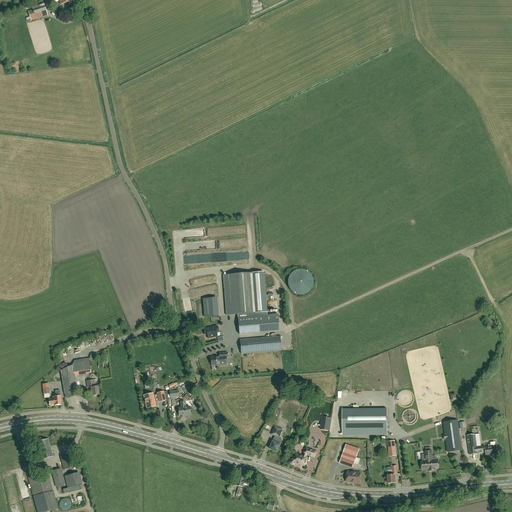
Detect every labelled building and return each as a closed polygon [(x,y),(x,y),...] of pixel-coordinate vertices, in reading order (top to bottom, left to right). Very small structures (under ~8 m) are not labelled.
[(31,21),(47,16),(44,4),(32,8),(32,10),(28,12),(31,21)] [(310,291),(312,287),(313,282),(312,277),(309,273),(305,270),(300,269),(295,270),(291,273),(288,278),(288,282),(289,287),(291,292),(296,294),(301,295),(306,294),(310,291)] [(238,315),(239,334),(279,331),(278,314),(266,315),(263,272),(223,276),(226,316),(238,315)] [(204,329),(205,335),(207,335),(208,339),(217,337),(216,333),(218,332),(217,326),(204,329)] [(280,337),(240,340),(241,354),(281,351),(280,337)] [(211,366),(216,365),(226,365),(226,357),(227,357),(227,353),(219,353),(219,357),(210,358),(211,359),(210,360),(210,363),(211,363),(211,366)] [(75,361),(72,365),(61,371),(64,394),(65,394),(65,398),(73,397),(72,392),(77,391),(74,375),(85,373),(83,360),(75,361)] [(92,396),(99,395),(97,387),(97,383),(94,384),(94,380),(86,381),(88,388),(91,388),(92,396)] [(49,405),(61,404),(60,396),(60,391),(55,391),(56,397),(52,397),(53,399),(49,399),(49,405)] [(157,393),(159,402),(165,400),(167,400),(166,391),(163,391),(157,393)] [(146,409),(156,407),(153,394),(143,396),(146,409)] [(185,416),(191,415),(190,407),(185,407),(185,402),(180,402),(181,408),(178,408),(179,416),(185,415),(185,416)] [(342,409),(342,416),(342,436),(387,435),(387,409),(342,409)] [(321,429),(330,431),(332,419),(325,418),(323,418),(322,426),(321,429)] [(446,435),(447,439),(449,452),(462,450),(458,421),(445,422),(446,435)] [(277,452),(281,444),(277,443),(283,429),(274,426),(271,435),(275,436),(269,449),(277,452)] [(485,452),(486,455),(497,454),(495,446),(485,447),(485,446),(476,447),(474,435),(467,436),(469,455),(477,454),(477,453),(485,452)] [(48,439),(35,443),(40,460),(53,457),(48,439)] [(346,444),(339,463),(353,468),(359,449),(346,444)] [(291,462),(291,463),(290,463),(291,463),(291,464),(292,465),(293,465),(294,465),(295,464),(295,465),(295,464),(296,464),(304,466),(305,466),(306,464),(307,463),(307,461),(307,459),(307,457),(306,457),(307,455),(315,457),(316,452),(306,448),(303,456),(296,454),(294,458),(292,460),(291,460),(291,461),(290,461),(291,462)] [(435,469),(438,469),(437,460),(432,461),(431,451),(425,452),(426,460),(422,460),(422,461),(421,461),(422,470),(428,469),(428,471),(436,470),(435,469)] [(72,453),(60,457),(64,470),(76,467),(72,453)] [(397,474),(397,466),(392,466),(392,471),(387,471),(387,475),(388,484),(395,483),(394,475),(393,475),(393,474),(397,474)] [(61,469),(51,471),(56,487),(65,484),(61,469)] [(48,472),(28,477),(33,497),(37,511),(46,511),(58,509),(53,491),(48,472)] [(360,473),(352,472),(347,472),(346,482),(348,482),(348,483),(351,483),(351,482),(355,483),(359,484),(360,473)] [(79,473),(64,476),(67,488),(82,484),(79,473)] [(247,486),(249,482),(244,480),(244,477),(238,475),(235,485),(241,487),(242,485),(247,486)] [(69,500),(67,499),(65,499),(63,499),(61,500),(60,502),(59,505),(60,507),(61,509),(63,510),(65,511),(67,510),(69,509),(71,507),(71,505),(71,502),(69,500)]
